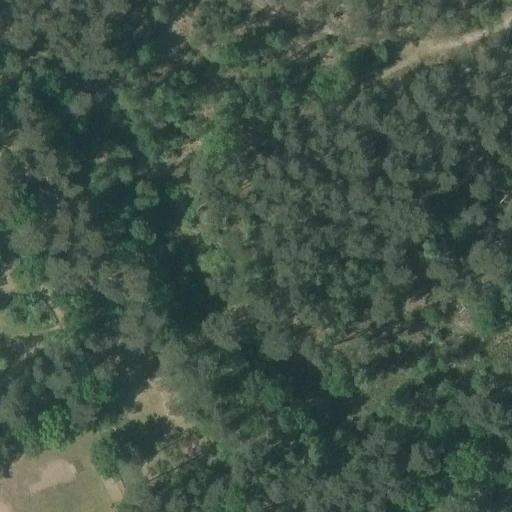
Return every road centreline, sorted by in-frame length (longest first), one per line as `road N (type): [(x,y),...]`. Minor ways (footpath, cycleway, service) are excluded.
road 1 (track): [(511,16),(177,148),(148,152),(127,138),(108,75),(0,63)]
road 2 (track): [(276,0),(351,31),(428,46)]
